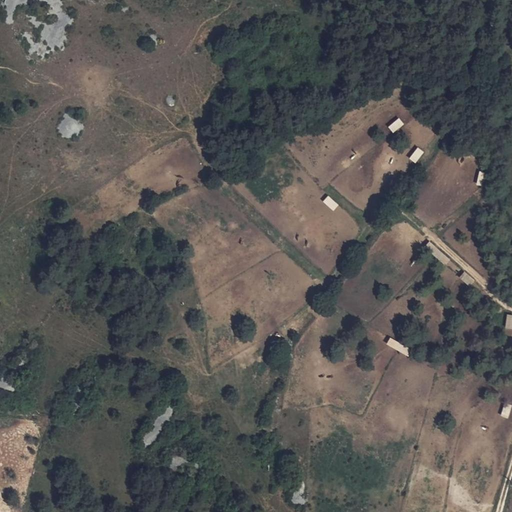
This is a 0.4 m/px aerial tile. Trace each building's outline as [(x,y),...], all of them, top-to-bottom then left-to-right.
[(393,133),(404,124),(399,118),(388,127),(393,133)] [(415,161),(422,152),(418,148),(410,158),(415,161)] [(429,242),(424,247),(444,264),(449,258),(429,242)] [(508,418),(511,404),(503,403),(501,416),(508,418)] [(278,468),(279,446),(266,446),(265,468),(278,468)]
